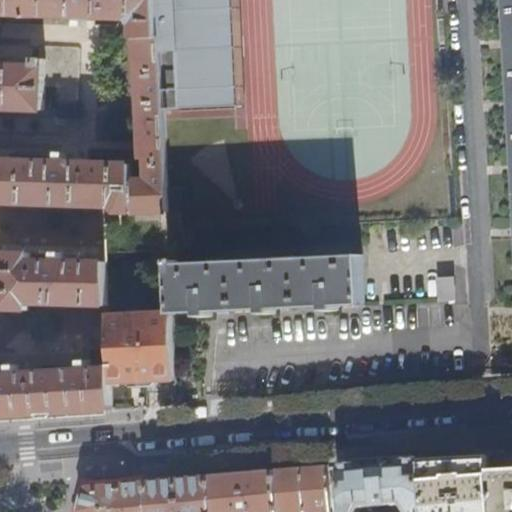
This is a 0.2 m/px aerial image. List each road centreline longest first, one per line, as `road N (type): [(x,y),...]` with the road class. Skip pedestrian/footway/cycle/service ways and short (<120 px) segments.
road 1 (secondary): [(491,402),(0,447)]
road 2 (residential): [(491,402),(470,0)]
